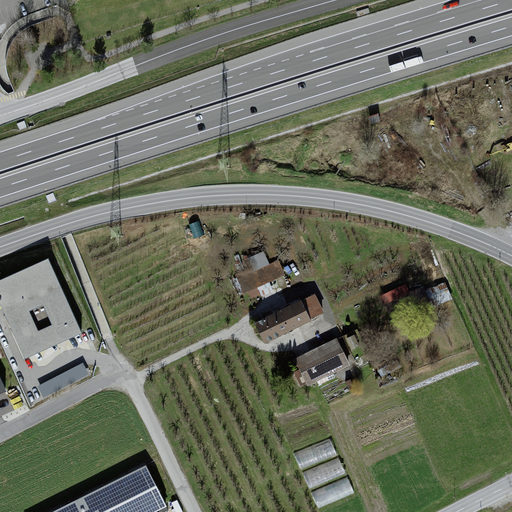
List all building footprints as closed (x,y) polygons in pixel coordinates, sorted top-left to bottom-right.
[(245,257),(251,270),(268,263),(263,250),(245,257)] [(284,274),(278,260),(268,263),(251,270),(235,277),(242,292),(247,290),(267,282),(284,274)] [(48,261),(0,281),(0,301),(24,356),(79,332),(48,261)] [(444,281),(425,290),(429,298),(432,305),(451,296),(444,281)] [(267,282),(247,290),(250,298),(270,290),(267,282)] [(405,283),(381,294),(387,306),(410,295),(409,292),(405,283)] [(425,290),(423,285),(409,292),(410,295),(415,304),(429,298),(425,290)] [(264,340),(321,311),(312,294),(255,323),(264,340)] [(355,331),(345,336),(350,348),(360,344),(355,331)] [(348,364),(336,337),(295,356),(308,383),(348,364)] [(84,361),(37,379),(42,392),(89,374),(84,361)] [(383,367),(378,369),(382,379),(387,377),(383,367)] [(322,393),(327,401),(351,388),(346,379),(322,393)] [(335,453),(329,438),(293,452),(299,468),(335,453)] [(344,473),(338,458),(302,472),(308,487),(344,473)] [(166,504),(145,464),(48,511),(154,511),(155,509),(166,504)] [(352,492),(346,477),(310,491),(316,506),(352,492)]
